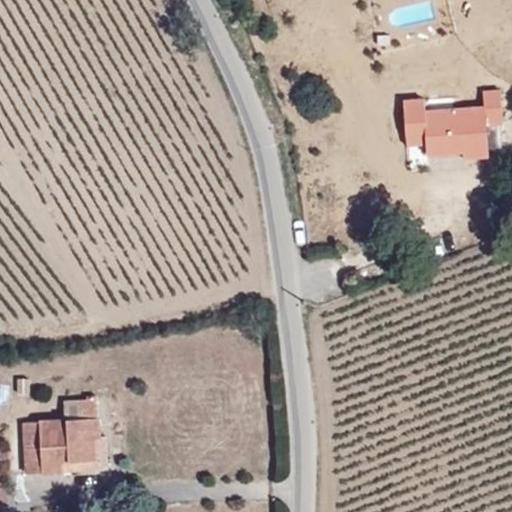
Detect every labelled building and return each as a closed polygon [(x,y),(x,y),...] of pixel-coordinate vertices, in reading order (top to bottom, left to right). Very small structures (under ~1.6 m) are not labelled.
[(393,7),(395,25),(436,20),(434,2),(393,7)] [(379,66),(397,64),(394,20),(376,21),(379,66)] [(402,105),(406,177),(426,175),(426,166),(486,161),(484,130),(498,129),(496,96),(480,97),(481,108),(451,111),(450,101),(402,105)] [(99,431),(99,406),(59,405),(60,430),(99,431)] [(92,449),(93,440),(99,440),(99,431),(60,430),(19,428),(17,479),(56,479),(57,468),(92,468),(92,449)] [(105,481),(105,448),(92,449),(92,468),(57,468),(56,479),(105,481)]
